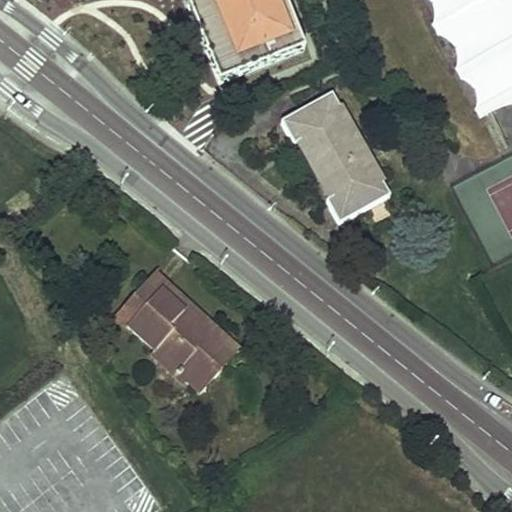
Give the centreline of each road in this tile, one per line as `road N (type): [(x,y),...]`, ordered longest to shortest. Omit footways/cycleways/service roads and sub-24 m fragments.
road 1 (tertiary): [(0,81),(127,174),(511,495)]
road 2 (tertiary): [(511,413),(0,2)]
